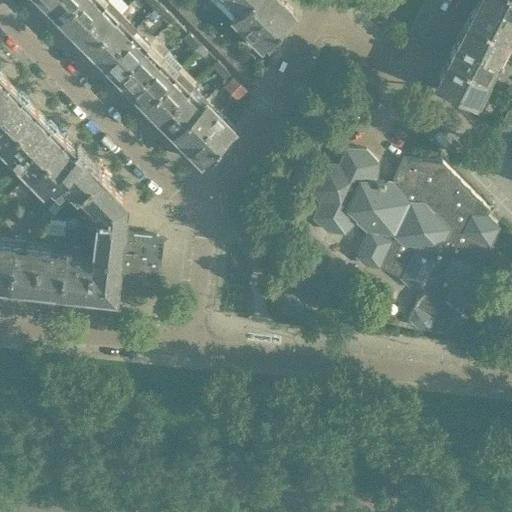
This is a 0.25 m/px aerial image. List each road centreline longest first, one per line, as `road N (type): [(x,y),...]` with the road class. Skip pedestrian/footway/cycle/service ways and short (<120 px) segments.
road 1 (residential): [(191,348),(511,381)]
road 2 (residential): [(206,220),(0,14)]
road 3 (residential): [(206,220),(318,4)]
road 4 (residential): [(0,324),(191,348)]
road 5 (residential): [(191,348),(206,220)]
